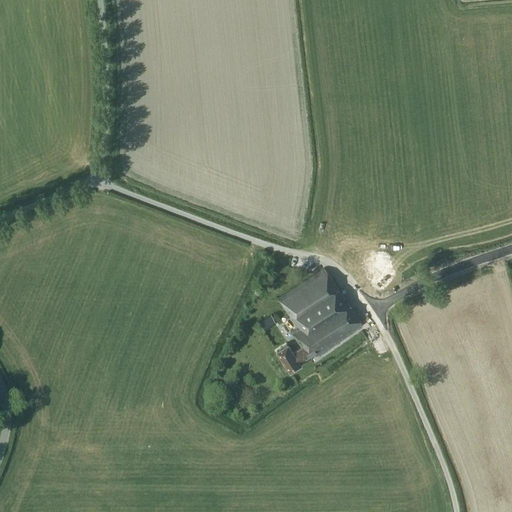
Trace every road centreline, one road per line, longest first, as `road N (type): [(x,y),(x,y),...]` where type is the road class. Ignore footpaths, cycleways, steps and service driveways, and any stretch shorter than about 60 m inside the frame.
road 1 (unclassified): [(93,177),(332,268),(379,323),(455,511)]
road 2 (unclassified): [(93,177),(104,131),(97,0)]
